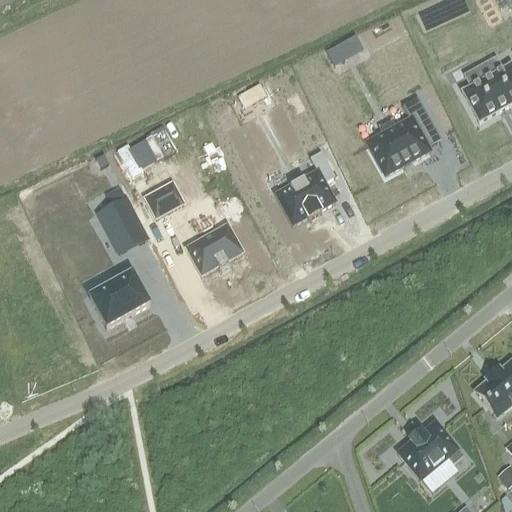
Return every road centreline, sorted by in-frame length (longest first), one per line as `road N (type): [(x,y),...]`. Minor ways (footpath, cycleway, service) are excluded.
road 1 (residential): [(0,436),(126,383),(511,171)]
road 2 (residential): [(511,295),(249,511)]
